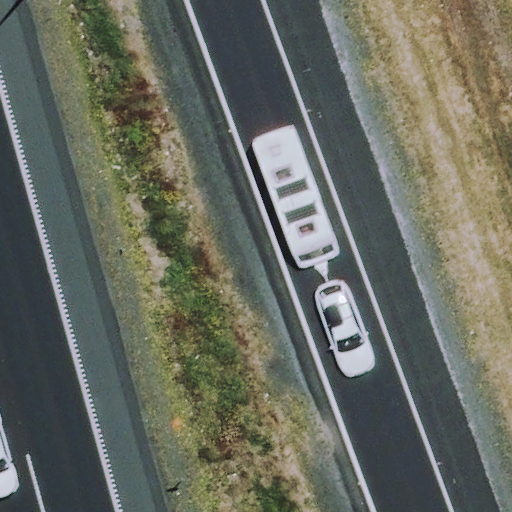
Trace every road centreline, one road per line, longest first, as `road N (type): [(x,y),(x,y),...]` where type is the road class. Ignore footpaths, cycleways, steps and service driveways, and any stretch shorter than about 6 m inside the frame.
road 1 (motorway): [(225,0),(411,511)]
road 2 (motorway): [(0,325),(53,511)]
